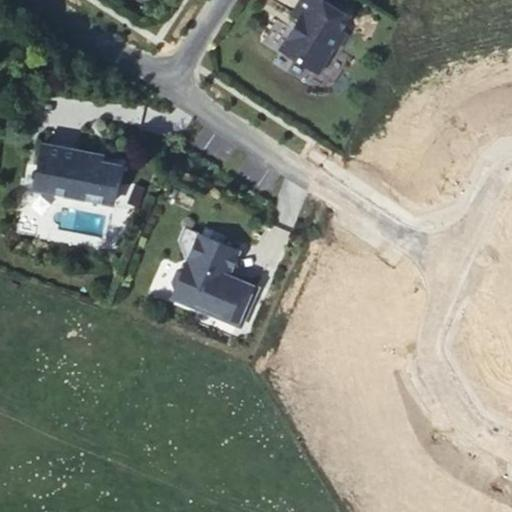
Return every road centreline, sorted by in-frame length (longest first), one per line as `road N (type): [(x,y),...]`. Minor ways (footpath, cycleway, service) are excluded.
road 1 (residential): [(40,0),(101,51),(161,66),(193,47),(221,0)]
road 2 (unknown): [(161,66),(203,114),(294,170)]
